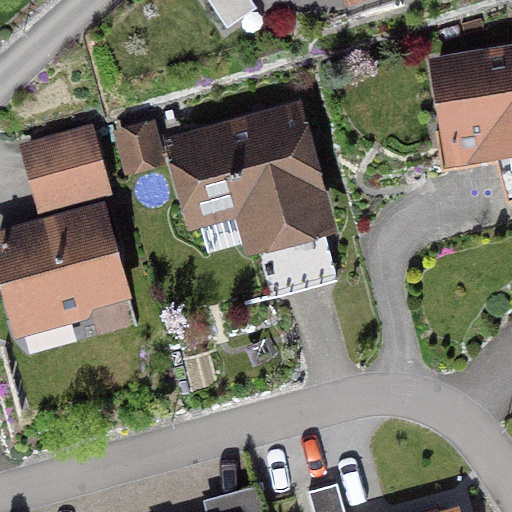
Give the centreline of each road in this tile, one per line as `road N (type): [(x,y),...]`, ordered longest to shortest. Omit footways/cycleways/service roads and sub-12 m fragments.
road 1 (residential): [(511,485),(472,427),(399,398),(335,402),(0,496)]
road 2 (residential): [(0,95),(97,0)]
